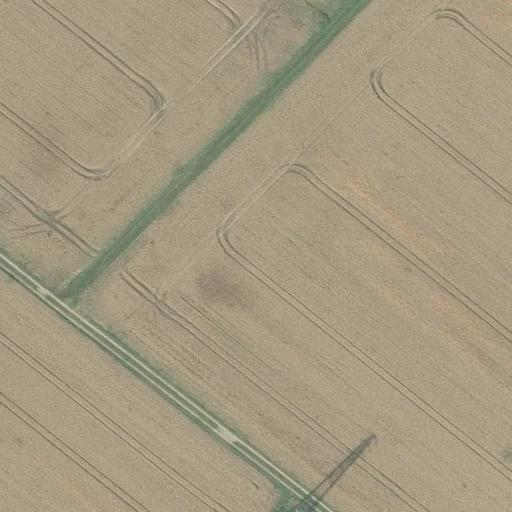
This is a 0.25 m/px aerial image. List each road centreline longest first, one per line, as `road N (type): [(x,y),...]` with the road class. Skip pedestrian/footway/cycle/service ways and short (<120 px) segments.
road 1 (track): [(67,309),(373,0)]
road 2 (track): [(0,255),(322,511)]
